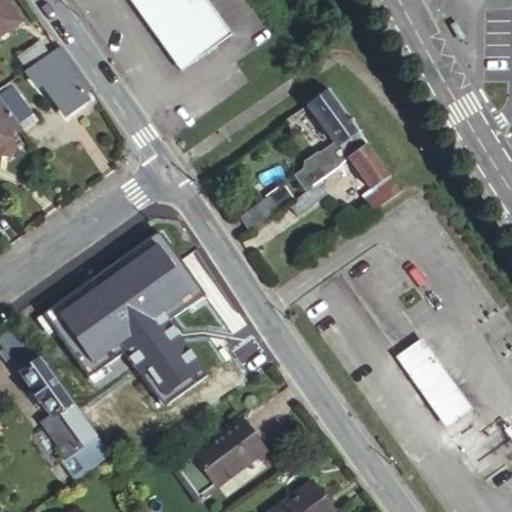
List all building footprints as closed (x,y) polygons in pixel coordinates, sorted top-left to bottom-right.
[(5,0),(0,0),(0,39),(23,23),(5,0)] [(142,0),(128,0),(182,74),(191,67),(142,0)] [(202,0),(142,0),(191,67),(231,38),(202,0)] [(34,70),(55,55),(46,43),(25,58),(34,70)] [(65,48),(60,52),(67,63),(75,58),(69,49),(67,51),(65,48)] [(60,52),(55,55),(34,70),(32,77),(37,84),(47,84),(54,95),(62,97),(75,115),(94,102),(91,98),(98,91),(75,58),(67,63),(60,52)] [(18,89),(5,98),(27,128),(30,126),(32,128),(41,122),(18,89)] [(329,94),(309,108),(339,149),(348,161),(368,147),(329,94)] [(5,98),(0,101),(0,150),(3,148),(17,138),(28,130),(27,128),(5,98)] [(23,147),(17,138),(3,148),(10,156),(16,157),(22,154),(23,147)] [(368,147),(348,161),(375,198),(360,210),(366,219),(402,193),(368,147)] [(348,161),(339,149),(326,159),(319,158),(306,166),(305,174),(297,181),(306,192),(348,161)] [(329,180),(298,203),(308,217),(340,194),(329,180)] [(292,185),(275,197),(283,209),(300,197),(292,185)] [(258,227),(283,209),(275,197),(249,214),(258,227)] [(166,252),(109,292),(135,328),(191,288),(166,252)] [(48,430),(71,461),(101,439),(21,326),(1,340),(10,352),(5,356),(22,381),(27,378),(35,389),(33,391),(43,406),(46,404),(58,422),(48,430)] [(401,361),(413,378),(437,361),(426,344),(401,361)] [(437,361),(413,378),(424,393),(447,375),(437,361)] [(473,412),(447,375),(424,393),(450,430),(473,412)] [(33,391),(25,397),(48,430),(58,422),(46,404),(43,406),(33,391)] [(209,503),(276,451),(252,420),(184,471),(209,503)] [(128,469),(153,452),(141,434),(116,452),(128,469)] [(78,484),(115,458),(101,439),(71,461),(65,465),(78,484)] [(278,511),(340,511),(318,483),(278,511)]
